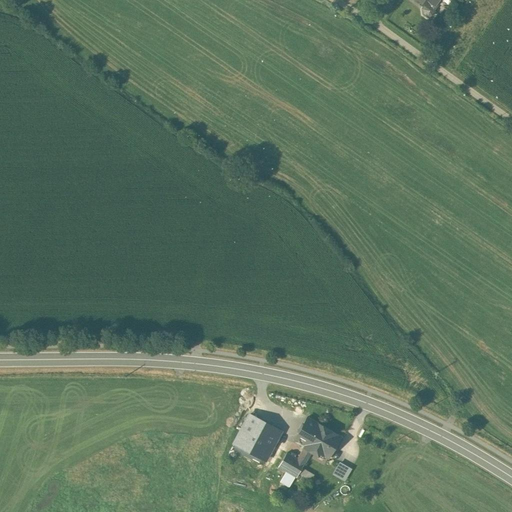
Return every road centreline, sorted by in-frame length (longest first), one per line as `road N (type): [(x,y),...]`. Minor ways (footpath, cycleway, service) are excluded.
road 1 (secondary): [(511,475),(430,430),(291,380),(183,362),(0,360)]
road 2 (residential): [(337,0),(511,117)]
